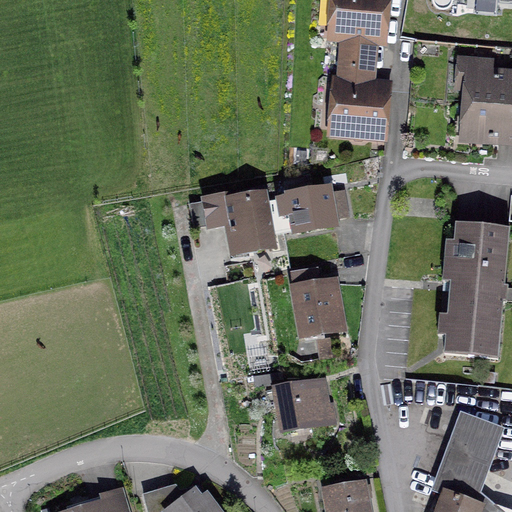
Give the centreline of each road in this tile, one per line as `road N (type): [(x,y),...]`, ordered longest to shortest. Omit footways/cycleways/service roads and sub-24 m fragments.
road 1 (residential): [(396,511),(367,360),(384,205),(394,183),(421,175),(511,185)]
road 2 (unknown): [(176,208),(205,375),(206,481)]
road 3 (residential): [(251,511),(187,469),(148,458),(64,467),(0,491)]
